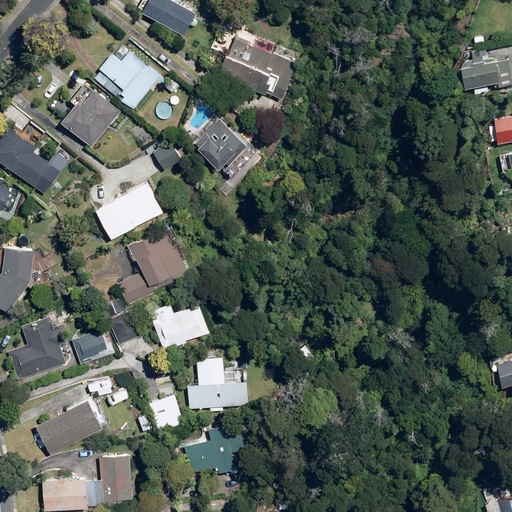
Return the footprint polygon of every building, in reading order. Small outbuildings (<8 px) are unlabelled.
[(148,0),(144,9),(185,33),(199,9),(182,0),(148,0)] [(219,72),(284,96),(298,59),(251,42),(253,38),(237,32),(229,53),(228,53),(225,60),(223,60),(219,72)] [(97,76),(134,107),(162,73),(131,48),(123,58),(114,50),(101,67),(103,68),(97,76)] [(477,83),(479,95),(495,92),(493,81),(501,79),(502,84),(511,82),(511,64),(511,57),(499,59),(499,57),(465,63),(468,85),(477,83)] [(167,84),(173,90),(180,83),(173,77),(167,84)] [(63,119),(93,144),(124,108),(97,85),(84,101),(80,98),(63,119)] [(511,113),(497,115),(500,141),(511,139),(511,113)] [(197,142),(233,175),(259,147),(231,121),(228,124),(221,116),(197,142)] [(0,139),(0,157),(46,192),(71,159),(58,149),(50,160),(36,149),(40,144),(12,123),(0,139)] [(169,136),(150,148),(165,170),(184,158),(169,136)] [(0,214),(12,179),(0,173),(0,214)] [(98,206),(114,236),(167,208),(151,178),(98,206)] [(59,194),(64,201),(81,186),(75,180),(59,194)] [(119,281),(130,303),(190,271),(187,266),(190,264),(189,261),(195,258),(188,244),(181,247),(178,240),(175,241),(166,225),(130,245),(133,251),(131,252),(140,270),(119,281)] [(0,275),(0,308),(3,305),(10,310),(32,279),(37,247),(9,244),(6,268),(0,275)] [(154,319),(165,346),(178,341),(179,343),(191,339),(190,336),(212,328),(202,301),(176,311),(172,302),(155,308),(159,317),(154,319)] [(109,318),(120,343),(143,333),(135,316),(140,314),(137,307),(132,309),(131,308),(109,318)] [(10,349),(19,377),(68,362),(61,342),(70,339),(64,322),(55,325),(51,314),(23,323),(30,343),(10,349)] [(73,337),(82,363),(117,349),(108,324),(73,337)] [(246,357),(254,359),(255,352),(247,351),(246,357)] [(199,356),(202,404),(229,403),(228,399),(234,399),(233,382),(227,382),(226,354),(199,356)] [(511,382),(511,357),(501,359),(505,383),(511,382)] [(142,393),(145,401),(151,399),(148,391),(142,393)] [(152,401),(161,429),(184,422),(176,394),(152,401)] [(38,422),(53,452),(105,425),(90,396),(38,422)] [(186,443),(192,470),(219,464),(220,470),(239,465),(236,448),(251,445),(245,418),(210,426),(213,437),(186,443)] [(44,478),(47,509),(122,503),(121,498),(135,497),(132,451),(102,454),(103,478),(89,479),(88,475),(44,478)] [(511,511),(511,493),(501,497),(505,511),(511,511)]
